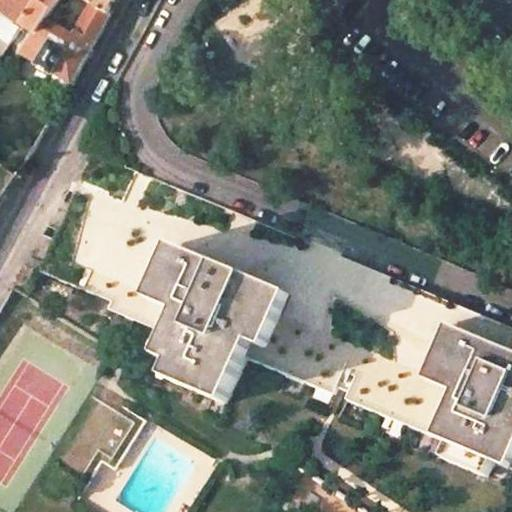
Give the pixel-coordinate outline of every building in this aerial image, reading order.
[(0,0),(0,5),(22,18),(34,0),(0,0)] [(36,29),(21,50),(69,83),(108,12),(91,0),(72,34),(45,16),(36,29)] [(36,29),(45,16),(56,0),(34,0),(22,18),(36,29)] [(90,0),(91,0),(108,12),(115,0),(90,0)] [(511,352),(445,325),(424,376),(452,388),(450,393),(276,320),(287,294),(169,245),(148,296),(71,265),(45,254),(39,269),(111,299),(108,307),(138,320),(166,332),(157,353),(171,359),(165,375),(226,401),(245,355),(332,392),(346,360),(358,365),(345,397),(433,434),(447,440),(441,455),(487,475),(493,460),(508,466),(511,468),(511,352)] [(104,395),(58,470),(86,487),(101,462),(115,470),(145,421),(104,395)]
